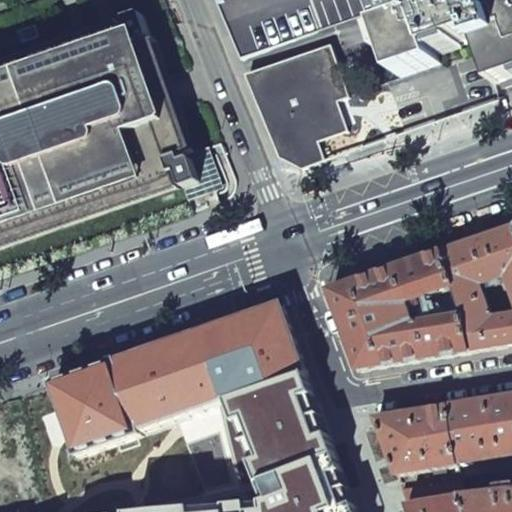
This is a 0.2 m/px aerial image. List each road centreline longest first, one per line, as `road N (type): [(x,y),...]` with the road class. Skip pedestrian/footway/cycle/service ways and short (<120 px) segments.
road 1 (secondary): [(286,246),(0,341)]
road 2 (residential): [(192,0),(286,246)]
road 3 (secondary): [(511,165),(286,246)]
road 4 (residential): [(511,371),(340,397)]
road 5 (residential): [(340,397),(286,246)]
road 6 (residential): [(384,511),(340,397)]
